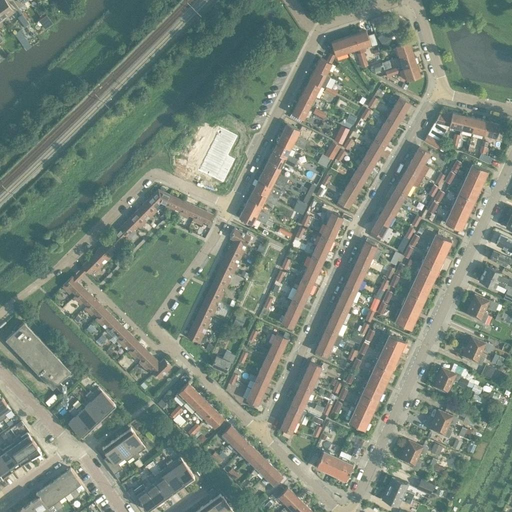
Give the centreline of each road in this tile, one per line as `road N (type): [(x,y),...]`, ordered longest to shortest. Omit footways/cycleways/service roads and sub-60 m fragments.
road 1 (residential): [(443,92),(358,230),(262,436)]
road 2 (residential): [(511,158),(348,511)]
road 3 (residential): [(228,206),(316,33),(402,0)]
road 4 (residential): [(67,261),(155,176),(228,206)]
road 5 (residential): [(167,342),(152,326),(228,206)]
road 6 (residential): [(67,261),(154,347),(167,342)]
road 7 (residential): [(262,436),(167,342)]
